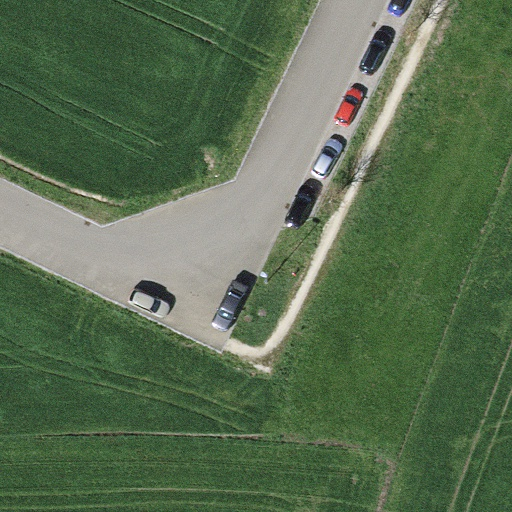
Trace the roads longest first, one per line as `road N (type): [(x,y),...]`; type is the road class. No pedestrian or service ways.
road 1 (residential): [(0,217),(91,261),(214,240),(294,172),(376,0)]
road 2 (track): [(511,359),(214,240)]
